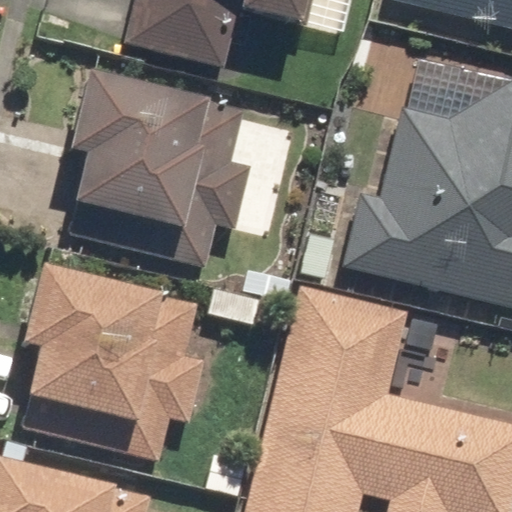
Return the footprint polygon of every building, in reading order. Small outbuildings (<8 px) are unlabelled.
[(316,0),(140,0),(130,45),(228,68),(243,6),(311,22),(316,0)] [(511,0),(389,0),(389,1),(511,30),(511,0)] [(248,105),(95,69),(76,150),(89,153),(69,237),(210,270),(220,226),(240,231),(256,164),(235,159),(248,105)] [(343,272),(511,310),(511,81),(452,118),(404,107),(384,197),(362,192),(343,272)] [(205,300),(50,263),(29,350),(43,353),(24,430),(165,464),(176,420),(192,424),(207,360),(191,356),(205,300)] [(300,284),(246,511),(363,511),(367,498),(390,503),(387,511),(511,511),(511,422),(391,394),(411,310),(300,284)] [(151,511),(156,492),(2,455),(0,462),(0,511),(151,511)]
